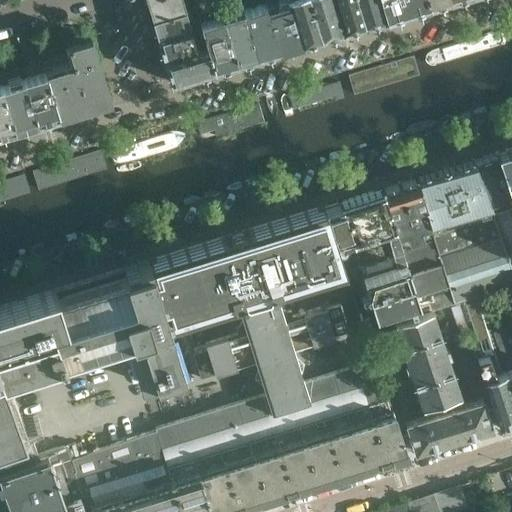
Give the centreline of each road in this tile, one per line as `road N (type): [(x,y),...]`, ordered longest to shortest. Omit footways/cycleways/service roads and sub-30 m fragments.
road 1 (residential): [(0,292),(511,135)]
road 2 (residential): [(494,0),(153,103)]
road 3 (residential): [(310,511),(511,447)]
road 4 (residential): [(153,103),(0,151)]
